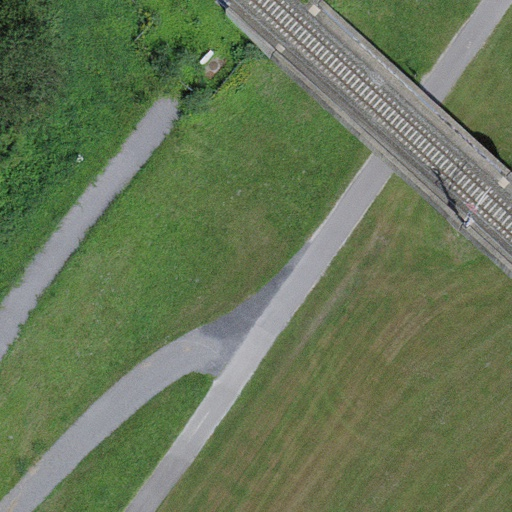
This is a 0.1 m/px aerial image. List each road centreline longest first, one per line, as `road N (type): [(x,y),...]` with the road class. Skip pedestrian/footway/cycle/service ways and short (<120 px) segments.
road 1 (track): [(502,0),(140,511)]
road 2 (track): [(272,322),(173,359),(15,511)]
road 3 (track): [(0,342),(167,107)]
